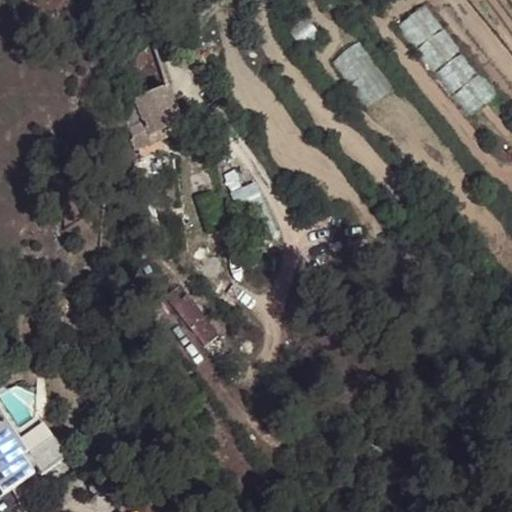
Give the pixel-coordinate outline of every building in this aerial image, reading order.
[(496,93),(424,1),(393,25),(466,117),(496,93)] [(363,2),(350,7),(357,27),(370,22),(363,2)] [(358,44),(332,64),(369,109),(394,88),(358,44)] [(165,85),(134,98),(149,136),(180,123),(165,85)] [(161,244),(153,181),(142,182),(149,246),(161,244)] [(222,196),(243,246),(269,234),(247,184),(222,196)] [(209,250),(204,230),(182,235),(186,255),(209,250)] [(269,234),(243,246),(253,265),(278,255),(269,234)] [(179,297),(165,308),(197,348),(210,337),(179,297)] [(2,389),(0,390),(0,496),(31,477),(28,472),(32,469),(38,478),(64,461),(37,419),(2,389)]
